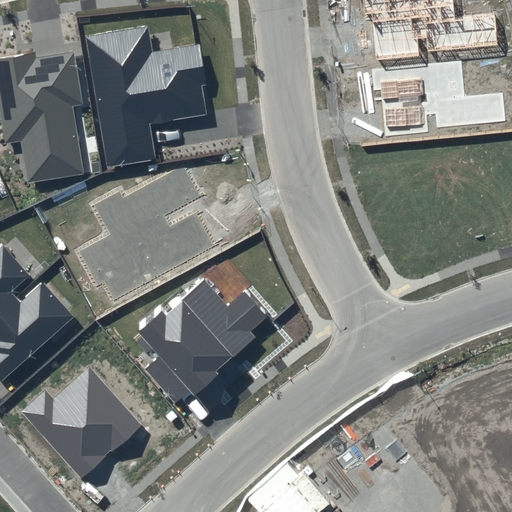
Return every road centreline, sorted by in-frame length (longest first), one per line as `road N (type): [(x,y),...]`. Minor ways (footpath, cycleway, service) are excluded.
road 1 (residential): [(277,0),(299,170),(382,349)]
road 2 (residential): [(382,349),(274,423),(175,511)]
road 3 (residential): [(511,296),(382,349)]
